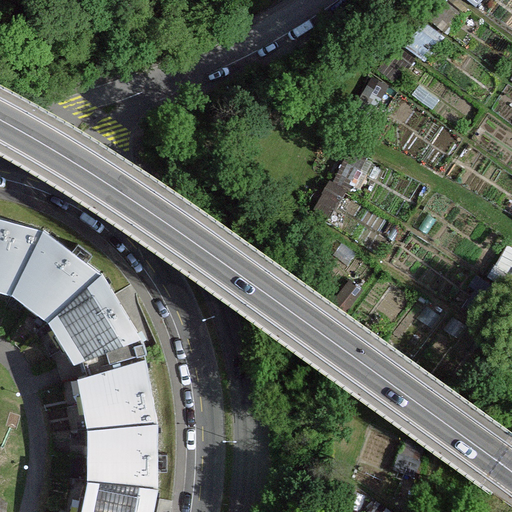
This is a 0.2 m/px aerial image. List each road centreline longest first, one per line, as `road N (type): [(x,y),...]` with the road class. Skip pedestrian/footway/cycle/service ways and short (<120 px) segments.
road 1 (secondary): [(0,119),(167,222),(511,470)]
road 2 (tertiary): [(0,164),(51,179),(105,209),(177,292),(204,374),(211,432),(205,511)]
road 3 (tertiary): [(237,511),(242,439),(226,328),(185,239),(100,166)]
road 4 (unclassified): [(245,47),(14,129)]
road 5 (unclassified): [(100,166),(130,114),(214,73),(245,47)]
